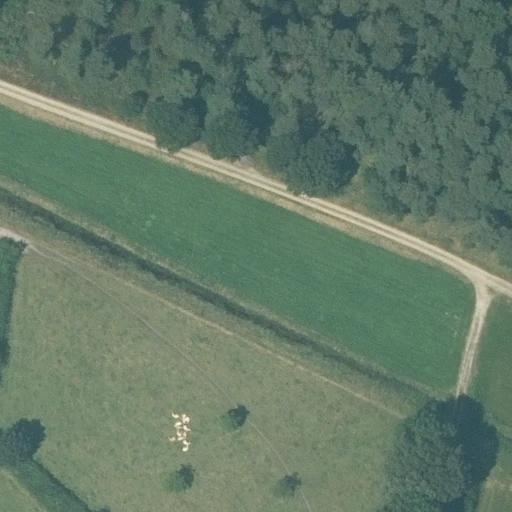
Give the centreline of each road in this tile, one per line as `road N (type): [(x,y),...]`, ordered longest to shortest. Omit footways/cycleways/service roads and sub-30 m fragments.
road 1 (track): [(511,295),(290,193),(0,87)]
road 2 (track): [(487,283),(442,511)]
